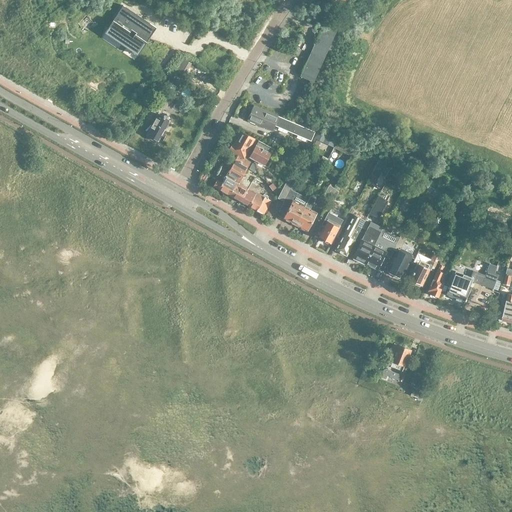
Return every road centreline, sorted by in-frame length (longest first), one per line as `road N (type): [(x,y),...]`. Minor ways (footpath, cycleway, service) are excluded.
road 1 (primary): [(511,357),(371,306),(269,253)]
road 2 (unclassified): [(175,189),(288,0)]
road 3 (primary): [(175,189),(0,89)]
road 4 (primary): [(0,106),(168,200)]
